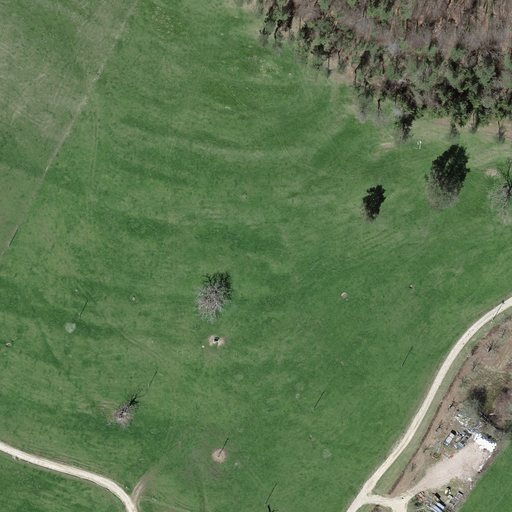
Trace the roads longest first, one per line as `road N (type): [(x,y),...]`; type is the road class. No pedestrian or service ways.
road 1 (track): [(511,299),(463,340),(350,511)]
road 2 (track): [(130,511),(118,491),(0,449)]
